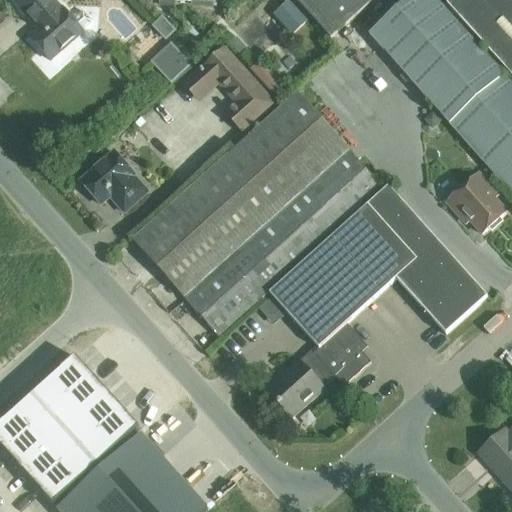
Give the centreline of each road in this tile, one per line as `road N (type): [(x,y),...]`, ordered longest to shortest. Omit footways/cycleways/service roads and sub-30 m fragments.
road 1 (unclassified): [(388,439),(304,505),(105,290)]
road 2 (unclassified): [(388,439),(511,326)]
road 3 (unclassified): [(105,290),(0,170)]
road 4 (unclassified): [(105,290),(0,388)]
